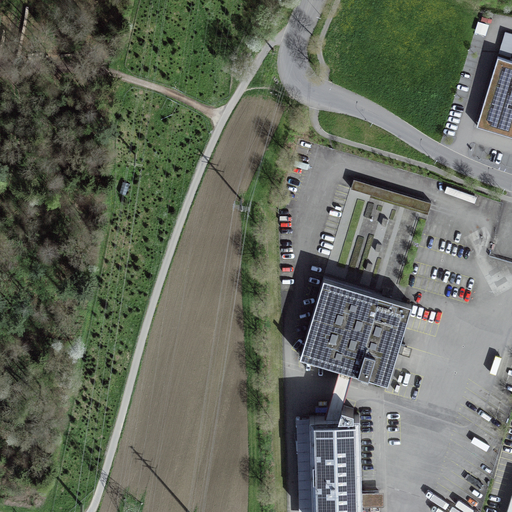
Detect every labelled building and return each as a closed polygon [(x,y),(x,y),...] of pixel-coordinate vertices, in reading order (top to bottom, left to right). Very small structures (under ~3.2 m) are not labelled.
[(511,53),(511,33),(505,31),(500,51),(511,54),(511,53)] [(511,60),(498,56),(476,125),(511,136),(511,60)] [(432,201),(355,175),(350,190),(427,216),(432,201)] [(411,302),(320,276),(296,353),(390,380),(411,302)] [(362,511),(358,415),(310,417),(314,511),(362,511)]
